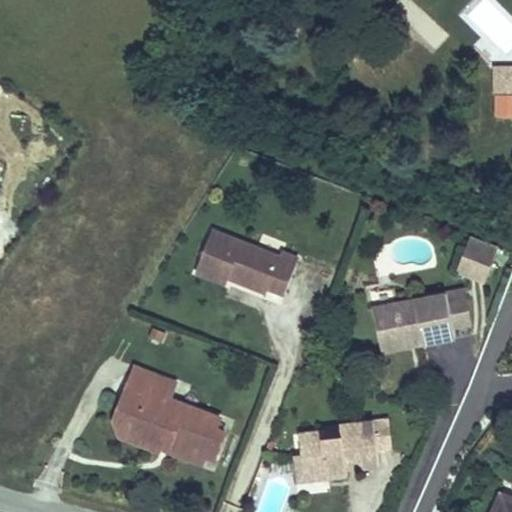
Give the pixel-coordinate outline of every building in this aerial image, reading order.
[(413,0),(408,0),(397,11),(434,50),(448,37),(413,0)] [(511,68),(498,69),(498,92),(511,91),(511,68)] [(511,93),(503,94),(503,115),(511,115),(511,93)] [(281,256),(214,231),(198,273),(228,285),(231,279),(233,274),(270,288),(287,294),(300,259),(283,252),(281,256)] [(484,281),(499,244),(471,233),(456,269),(484,281)] [(270,288),(233,274),(231,279),(268,294),(270,288)] [(472,324),(465,290),(448,294),(455,327),(472,324)] [(448,294),(374,308),(382,346),(423,338),(425,344),(456,338),(448,294)] [(425,344),(423,338),(382,346),(383,352),(425,344)] [(131,379),(159,390),(164,378),(136,367),(131,379)] [(205,455),(216,460),(227,432),(217,429),(221,418),(171,400),(177,383),(164,378),(159,390),(131,379),(123,400),(135,405),(127,423),(145,430),(140,443),(161,451),(164,443),(189,452),(187,457),(202,462),(205,455)] [(135,405),(123,400),(117,419),(122,437),(140,443),(145,430),(127,423),(135,405)] [(391,419),(376,421),(379,451),(394,450),(391,419)] [(348,470),(381,466),(379,451),(376,421),(343,425),(343,429),(344,436),(302,441),(304,455),(306,475),(328,472),(329,478),(349,476),(348,470)] [(302,441),(344,436),(343,429),(301,434),(302,441)] [(329,478),(328,472),(306,475),(304,455),(297,455),(300,482),(329,478)] [(511,511),(511,480),(510,480),(497,511),(511,511)]
